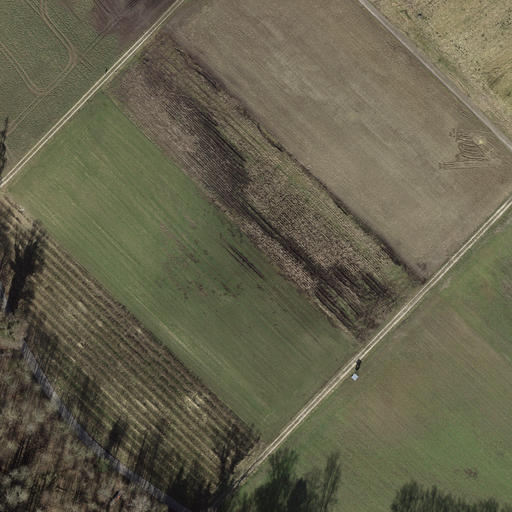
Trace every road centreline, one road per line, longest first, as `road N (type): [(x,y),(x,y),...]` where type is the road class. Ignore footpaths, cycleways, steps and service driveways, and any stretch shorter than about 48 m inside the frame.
road 1 (track): [(511,200),(209,511)]
road 2 (unclassified): [(0,290),(48,389),(79,428),(113,463),(186,511)]
road 3 (track): [(359,0),(511,146)]
